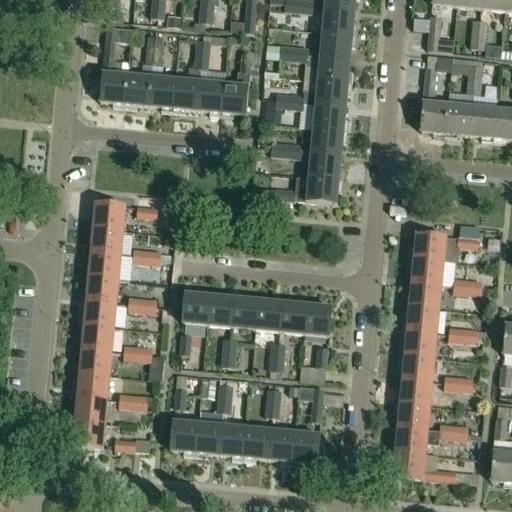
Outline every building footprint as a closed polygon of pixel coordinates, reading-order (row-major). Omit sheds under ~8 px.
[(120,0),(110,0),(109,11),(119,12),(120,0)] [(166,0),(153,0),(152,9),(165,10),(166,0)] [(214,1),(203,0),(201,0),(200,14),(213,15),(214,1)] [(245,0),(246,4),(247,4),(245,30),(244,38),(254,39),(257,5),(257,0),(245,0)] [(354,15),(355,0),(326,0),(325,13),(354,15)] [(432,0),(432,10),(456,12),(457,0),(432,0)] [(482,0),(457,0),(456,12),(481,14),(482,0)] [(482,0),(481,14),(505,16),(506,0),(482,0)] [(298,17),(299,4),(285,3),(284,16),(298,17)] [(312,18),(314,5),(299,4),(298,17),(312,18)] [(151,23),(164,24),(165,10),(152,9),(151,23)] [(323,37),(352,40),(354,15),(325,13),(323,37)] [(199,28),(212,29),(213,15),(200,14),(199,28)] [(441,23),(431,22),(428,56),(453,58),(454,45),(439,44),(441,23)] [(474,26),(473,40),(485,41),(486,27),(474,26)] [(131,48),(132,34),(107,32),(103,77),(115,79),(118,47),(131,48)] [(350,64),(352,40),(323,37),(320,61),(350,64)] [(471,54),(484,55),(485,41),(473,40),(471,54)] [(149,42),(148,55),(161,57),(162,43),(149,42)] [(210,47),(197,46),(196,60),(209,61),(210,47)] [(281,51),(280,64),(294,65),(295,52),(281,51)] [(309,54),(295,52),(294,65),(308,66),(309,54)] [(161,57),(148,55),(147,69),(160,71),(161,57)] [(242,58),(242,68),(251,69),(252,59),(242,58)] [(209,61),(196,60),(195,74),(202,74),(207,75),(209,61)] [(318,86),(348,88),(350,64),(320,61),(318,86)] [(238,77),(237,90),(249,91),(250,79),(251,69),(242,68),(241,77),(238,77)] [(469,71),(468,83),(474,84),(474,87),(480,88),(482,72),(469,71)] [(207,75),(202,74),(200,87),(198,117),(209,118),(208,121),(222,122),(225,89),(226,77),(207,75)] [(426,74),(424,95),(423,107),(435,108),(436,96),(434,96),(436,75),(426,74)] [(124,113),(127,80),(115,79),(103,77),(100,107),(112,109),(111,112),(124,113)] [(149,112),(152,82),(127,80),(124,113),(138,114),(138,111),(149,112)] [(173,118),(176,84),(152,82),(149,112),(160,113),(160,116),(173,118)] [(479,100),(480,88),(474,87),(474,84),(468,83),(466,99),(479,100)] [(198,117),(200,87),(176,84),(173,118),(186,119),(186,115),(198,117)] [(345,113),(348,88),(318,86),(316,110),(345,113)] [(246,121),(249,91),(237,90),(225,89),(222,122),(235,123),(235,120),(246,121)] [(275,112),(289,114),(290,101),(276,99),(275,112)] [(304,102),(290,101),(289,114),(303,115),(304,102)] [(420,137),(444,139),(447,109),(435,108),(423,107),(420,137)] [(444,139),(469,141),(472,111),(447,109),(444,139)] [(314,134),(343,137),(345,113),(316,110),(314,134)] [(496,114),(472,111),(469,141),(493,143),(496,114)] [(511,115),(496,114),(493,143),(511,145),(511,115)] [(341,161),(343,137),(314,134),(311,158),(341,161)] [(280,162),(283,162),(284,156),(287,156),(288,149),(272,148),(271,154),(257,153),(255,176),(269,178),(271,161),(280,162)] [(311,158),(299,157),(300,150),(288,149),(287,156),(284,156),(283,162),(311,165),(311,158)] [(339,185),(341,161),(311,158),(311,165),(309,183),(339,185)] [(296,182),(295,196),(295,206),(336,210),(339,185),(309,183),(296,182)] [(295,206),(295,196),(276,194),(275,204),(295,206)] [(92,220),(91,233),(124,237),(126,212),(96,209),(95,220),(92,220)] [(157,224),(158,214),(138,212),(137,222),(157,224)] [(485,233),(486,222),(466,221),(465,232),(485,233)] [(89,246),(93,246),(92,258),(121,261),(124,237),(91,233),(89,246)] [(410,263),(443,266),(446,241),(416,239),(415,250),(412,249),(410,263)] [(458,243),(457,252),(477,254),(478,245),(458,243)] [(177,268),(178,250),(167,249),(165,267),(177,268)] [(134,254),(133,267),(147,269),(148,256),(134,254)] [(161,270),(162,257),(148,256),(147,269),(161,270)] [(86,282),(119,285),(121,261),(92,258),(91,269),(87,268),(86,282)] [(412,287),(441,290),(443,266),(410,263),(409,276),(413,276),(412,287)] [(87,306),(117,309),(119,285),(86,282),(85,295),(88,295),(87,306)] [(452,298),(466,299),(468,286),(453,285),(452,298)] [(482,287),(468,286),(466,299),(480,300),(482,287)] [(406,311),(439,314),(441,290),(412,287),(410,298),(407,298),(406,311)] [(210,297),(197,296),(197,299),(185,298),(183,328),(207,330),(210,297)] [(210,297),(207,330),(231,332),(234,302),(223,301),(223,298),(210,297)] [(234,302),(231,332),(256,335),(259,301),(246,300),(246,303),(234,302)] [(259,301),(256,335),(280,337),(283,307),(272,306),(272,303),(259,301)] [(128,316),(142,318),(143,304),(129,303),(128,316)] [(156,319),(157,306),(143,304),(142,318),(156,319)] [(283,307),(280,337),(305,339),(308,306),(295,305),(294,308),(283,307)] [(81,330),(114,334),(117,309),(87,306),(86,317),(83,317),(81,330)] [(321,307),(308,306),(305,339),(329,342),(332,312),(321,311),(321,307)] [(407,336),(437,339),(439,314),(406,311),(405,324),(408,325),(407,336)] [(503,359),(511,359),(511,329),(506,329),(503,359)] [(83,355),(112,358),(114,334),(81,330),(80,343),(84,344),(83,355)] [(448,346),(462,348),(463,334),(449,333),(448,346)] [(477,336),(463,334),(462,348),(476,349),(477,336)] [(401,360),(434,363),(437,339),(407,336),(406,347),(403,347),(401,360)] [(182,340),(180,360),(190,361),(191,340),(182,340)] [(237,345),(225,343),(223,357),(236,359),(237,345)] [(272,362),(284,363),(286,349),(273,348),(272,362)] [(124,364),(138,365),(139,352),(125,351),(124,364)] [(152,367),(153,354),(139,352),(138,365),(152,367)] [(318,353),(317,373),(301,371),(300,386),(325,388),(328,354),(318,353)] [(77,379),(110,382),(112,358),(83,355),(82,366),(78,365),(77,379)] [(234,373),(236,359),(223,357),(222,371),(234,373)] [(402,385),(432,387),(434,363),(401,360),(400,373),(403,373),(402,385)] [(270,376),(283,377),(284,363),(272,362),(270,376)] [(183,380),(205,379),(205,370),(183,371),(183,380)] [(510,392),(511,372),(502,371),(500,391),(510,392)] [(78,403),(108,406),(110,382),(77,379),(76,392),(79,392),(78,403)] [(458,383),(445,382),(443,395),(457,396),(458,383)] [(472,385),(458,383),(457,396),(471,398),(472,385)] [(213,401),(214,385),(203,384),(201,400),(213,401)] [(397,409),(430,412),(432,387),(402,385),(401,396),(398,395),(397,409)] [(220,390),(219,404),(232,405),(233,391),(220,390)] [(321,428),(324,394),(299,391),(298,404),(313,405),(311,427),(321,428)] [(185,415),(186,395),(177,394),(175,414),(185,415)] [(282,396),(269,394),(267,408),(280,410),(282,396)] [(119,412),(133,414),(134,401),(120,400),(119,412)] [(147,415),(148,402),(134,401),(133,414),(147,415)] [(72,427),(105,431),(108,406),(78,403),(77,414),(74,414),(72,427)] [(218,418),(230,419),(232,405),(219,404),(218,418)] [(266,422),(279,424),(280,410),(267,408),(266,422)] [(398,433),(427,436),(428,435),(430,412),(397,409),(396,422),(399,422),(398,433)] [(505,445),(507,425),(497,424),(495,444),(505,445)] [(171,456),(196,459),(198,429),(174,426),(171,456)] [(72,427),(71,440),(74,441),(73,452),(103,455),(105,431),(72,427)] [(196,459),(220,461),(223,431),(198,429),(196,459)] [(453,444),(455,431),(440,430),(440,436),(439,443),(453,444)] [(244,463),(247,433),(223,431),(220,461),(244,463)] [(455,431),(453,444),(467,446),(468,433),(455,431)] [(244,463),(269,465),(271,435),(247,433),(244,463)] [(393,444),(392,457),(425,460),(426,449),(438,450),(439,443),(440,436),(428,435),(427,436),(398,433),(397,444),(393,444)] [(269,465),(293,467),(296,437),(271,435),(269,465)] [(320,440),(296,437),(293,467),(317,470),(320,440)] [(115,455),(135,457),(136,448),(116,446),(115,455)] [(436,474),(424,473),(425,460),(392,457),(391,470),(394,471),(393,482),(435,486),(436,476),(436,474)] [(511,491),(511,458),(494,457),(491,486),(502,487),(502,491),(511,491)] [(456,478),(436,476),(435,486),(455,488),(456,478)]
